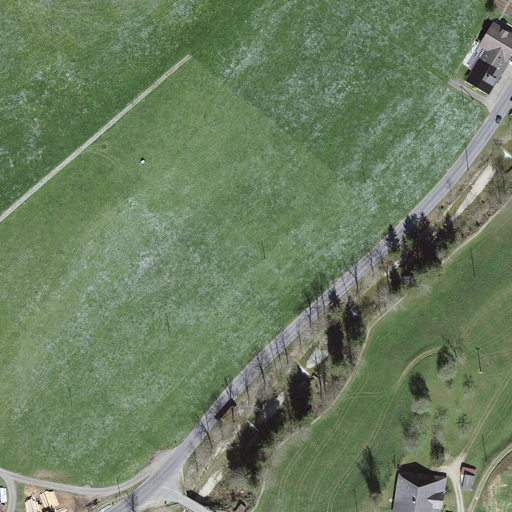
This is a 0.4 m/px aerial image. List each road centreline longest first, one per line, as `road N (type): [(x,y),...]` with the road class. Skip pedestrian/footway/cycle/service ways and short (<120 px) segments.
road 1 (tertiary): [(121,511),(173,468),(303,319),(416,215),(511,91)]
road 2 (track): [(0,220),(194,53)]
